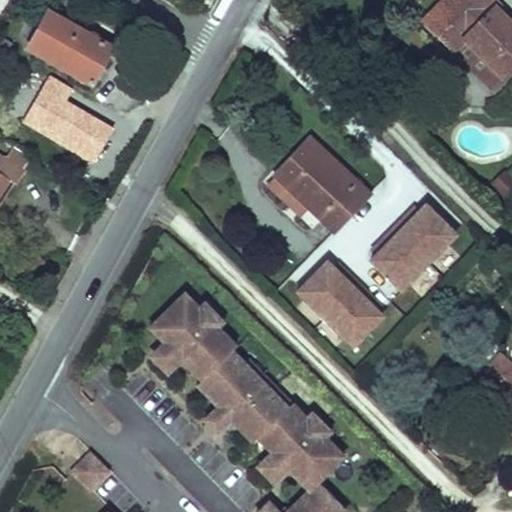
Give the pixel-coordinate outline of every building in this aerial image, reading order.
[(461,10),(451,0),(447,0),(425,22),(437,34),(461,10)] [(437,34),(490,88),(511,66),(511,22),(497,7),(503,1),(501,0),(451,0),(461,10),(437,34)] [(115,50),(49,10),(28,46),(94,86),(115,50)] [(15,48),(0,37),(0,58),(6,62),(15,48)] [(313,139),(278,176),(311,206),(338,232),(342,228),(374,196),(313,139)] [(0,148),(0,176),(9,182),(14,185),(23,171),(17,167),(24,155),(4,142),(0,148)] [(0,176),(0,195),(9,182),(0,176)] [(311,206),(278,176),(270,184),(302,215),(311,206)] [(404,292),(458,235),(427,206),(421,212),(411,222),(407,217),(384,242),(389,246),(379,256),(373,263),(404,292)] [(411,222),(421,212),(416,207),(407,217),(411,222)] [(379,256),(389,246),(384,242),(374,252),(379,256)] [(379,311),(369,301),(374,296),(350,274),(345,279),(335,269),(329,263),(299,294),(357,348),(386,317),(379,311)] [(350,274),(339,264),(335,269),(345,279),(350,274)] [(203,309),(190,295),(155,329),(169,345),(171,343),(187,359),(185,361),(206,382),(201,387),(222,408),(224,406),(238,422),(237,423),(257,444),(261,440),(276,456),(278,454),(294,470),(292,472),(311,493),(291,511),(345,511),(320,485),(347,459),(330,441),(310,420),(268,376),(263,380),(248,364),(236,352),(240,348),(223,330),(203,309)] [(384,306),(374,296),(369,301),(379,311),(384,306)] [(229,325),(209,304),(203,309),(223,330),(229,325)] [(185,361),(187,359),(171,343),(169,345),(154,360),(169,376),(185,361)] [(511,354),(502,346),(473,377),(498,400),(494,405),(511,421),(511,354)] [(268,376),(252,360),(248,364),(263,380),(268,376)] [(220,434),(234,421),(237,423),(238,422),(224,406),(222,408),(208,422),(220,434)] [(335,436),(315,415),(310,420),(330,441),(335,436)] [(111,471),(93,454),(75,472),(93,489),(111,471)] [(292,472),(294,470),(278,454),(276,456),(260,471),(276,487),(292,472)] [(285,511),(275,501),(263,511),(285,511)]
